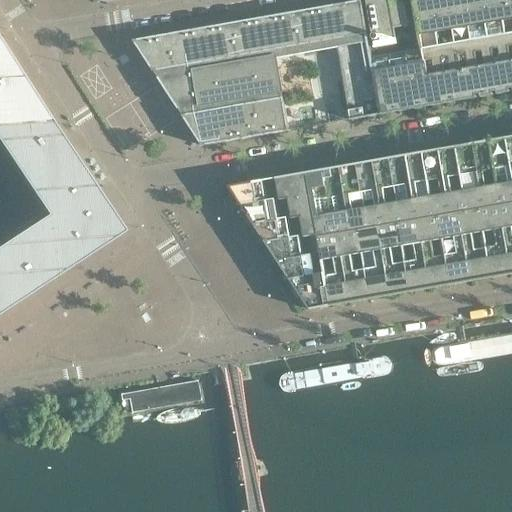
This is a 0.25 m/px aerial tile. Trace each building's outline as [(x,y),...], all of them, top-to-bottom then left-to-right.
[(409,26),(404,0),(366,0),(375,48),(398,44),(395,29),(409,26)] [(511,6),(506,8),(505,0),(413,0),(422,48),(431,103),(431,106),(438,105),(438,102),(447,100),(448,103),(455,102),(454,99),(464,97),(465,100),(471,99),(471,96),(480,94),(481,98),(488,96),(487,93),(497,91),(498,95),(505,93),(504,90),(511,88),(511,6)] [(289,131),(277,59),(338,48),(351,120),(382,115),(372,57),(362,1),(134,41),(203,146),(289,131)] [(412,34),(411,33),(410,31),(409,30),(408,30),(407,29),(405,29),(404,29),(402,30),(401,31),(400,32),(399,33),(399,35),(399,36),(399,38),(400,39),(401,40),(402,41),(403,41),(405,42),(406,42),(407,42),(409,41),(410,40),(411,39),(411,38),(412,37),(412,36),(412,35),(412,34)] [(0,312),(123,232),(51,123),(0,44),(0,312)] [(431,103),(422,48),(405,51),(414,106),(415,109),(422,108),(421,105),(431,103)] [(414,106),(405,51),(388,54),(398,109),(398,112),(405,111),(405,107),(414,106)] [(398,109),(388,54),(372,57),(382,115),(389,114),(388,110),(398,109)] [(511,205),(511,171),(506,138),(489,141),(501,208),(511,205)] [(501,208),(489,141),(473,143),(484,210),(500,208),(501,208)] [(484,210),(473,143),(456,146),(468,213),(480,211),(484,210)] [(468,213),(456,146),(439,149),(451,216),(460,215),(468,213)] [(451,216),(439,149),(423,152),(434,219),(439,218),(451,216)] [(434,219),(423,152),(406,155),(418,222),(419,222),(434,219)] [(418,222),(406,155),(389,158),(401,225),(418,222)] [(401,225),(389,158),(373,161),(384,228),(399,225),(401,225)] [(384,228),(373,161),(356,164),(368,231),(379,229),(384,228)] [(368,231),(356,164),(339,167),(351,234),(359,233),(368,231)] [(351,234),(339,167),(323,170),(334,237),(339,236),(351,234)] [(334,237),(323,170),(307,173),(317,233),(318,240),(334,237)] [(317,233),(307,173),(276,178),(279,198),(288,197),(291,217),(300,215),(304,235),(317,233)] [(266,200),(263,180),(229,186),(241,205),(266,200)] [(278,219),(275,199),(266,200),(241,205),(254,223),(278,219)] [(511,274),(511,205),(501,208),(500,208),(511,275),(511,274)] [(500,208),(484,210),(480,211),(491,278),(511,275),(500,208)] [(480,211),(468,213),(460,215),(471,282),(491,278),(480,211)] [(460,215),(451,216),(439,218),(451,285),(471,282),(460,215)] [(287,217),(278,219),(254,223),(266,242),(291,238),(287,217)] [(439,218),(434,219),(419,222),(431,289),(451,285),(439,218)] [(431,289),(419,222),(418,222),(401,225),(399,225),(411,293),(431,289)] [(411,293),(399,225),(384,228),(379,229),(391,296),(411,293)] [(379,229),(368,231),(359,233),(370,300),(391,296),(379,229)] [(359,233),(351,234),(339,236),(350,303),(370,300),(359,233)] [(303,256),(299,236),(291,238),(266,242),(278,260),(303,256)] [(350,303),(339,236),(334,237),(318,240),(324,273),(330,307),(350,303)] [(311,255),(303,256),(278,260),(290,279),(315,275),(311,255)] [(330,307),(324,273),(315,275),(290,279),(310,310),(330,307)] [(442,368),(444,368),(511,355),(511,335),(439,347),(437,348),(436,349),(434,350),(433,352),(432,353),(431,355),(431,357),(430,359),(430,360),(431,362),(432,363),(434,365),(435,366),(437,367),(439,367),(440,367),(442,368)] [(295,394),(297,394),(385,378),(387,377),(388,376),(389,375),(390,373),(391,372),(391,370),(391,368),(391,367),(390,365),(390,364),(389,362),(387,361),(386,360),(384,360),(383,359),(381,359),(292,374),(291,374),(289,375),(288,377),(286,378),(285,380),(284,381),(284,383),(283,385),(283,387),(284,388),(285,390),(287,391),(288,392),(290,393),(292,393),(294,394),(295,394)] [(119,395),(121,402),(129,400),(131,414),(201,402),(197,381),(179,384),(173,386),(119,395)]
